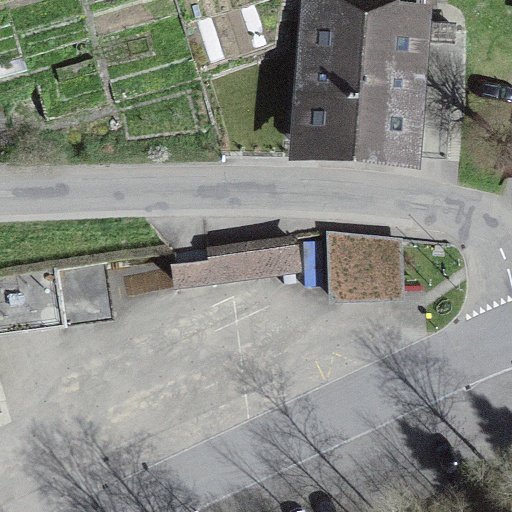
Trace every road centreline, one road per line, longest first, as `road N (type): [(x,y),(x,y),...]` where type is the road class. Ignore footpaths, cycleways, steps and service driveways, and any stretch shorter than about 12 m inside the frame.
road 1 (unclassified): [(0,208),(428,222),(511,255)]
road 2 (tertiary): [(144,511),(295,444),(511,363)]
